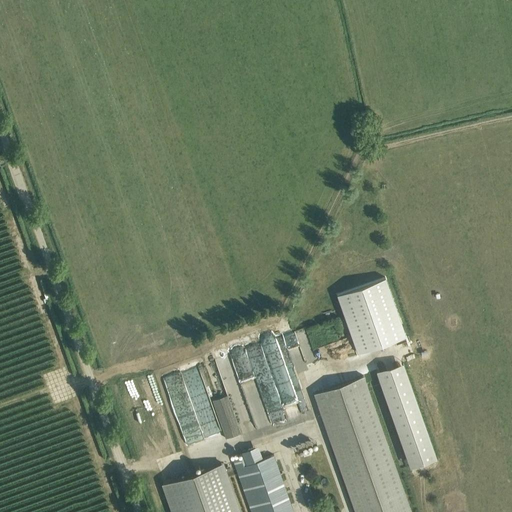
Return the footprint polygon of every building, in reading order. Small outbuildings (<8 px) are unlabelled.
[(351,357),(401,343),(384,279),(334,292),(351,357)] [(302,329),(292,331),(298,361),(308,360),(302,329)] [(430,462),(404,365),(376,373),(402,470),(430,462)] [(182,373),(162,380),(165,388),(164,389),(181,446),(199,440),(196,428),(211,423),(202,392),(195,394),(194,391),(184,395),(183,391),(193,389),(190,379),(184,380),(182,373)] [(411,511),(364,377),(313,395),(354,511),(411,511)] [(113,385),(109,387),(124,431),(139,426),(132,407),(129,408),(126,399),(119,401),(113,385)] [(228,397),(212,402),(226,440),(241,435),(228,397)] [(315,442),(294,450),(295,453),(303,450),(304,451),(317,446),(315,442)] [(243,455),(232,459),(250,511),(293,511),(273,454),(263,458),(261,452),(260,453),(257,445),(242,451),(243,455)] [(240,511),(223,462),(164,483),(173,511),(240,511)]
